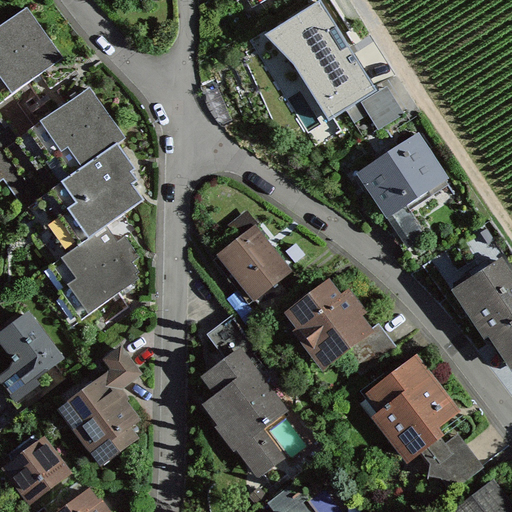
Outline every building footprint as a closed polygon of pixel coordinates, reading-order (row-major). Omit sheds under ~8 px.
[(321,0),(320,0),(266,34),(292,63),(330,123),(348,112),(362,103),(379,92),(321,0)] [(0,104),(64,59),(28,8),(0,28),(0,104)] [(387,87),(380,91),(379,92),(362,103),(369,114),(379,130),(404,113),(387,87)] [(125,138),(90,89),(18,139),(37,166),(48,158),(64,182),(117,144),(125,138)] [(362,103),(348,112),(355,123),(369,114),(362,103)] [(441,172),(417,136),(360,174),(389,216),(411,202),(407,195),(441,172)] [(96,235),(144,200),(132,183),(138,180),(125,163),(129,160),(117,144),(64,182),(44,197),(62,221),(52,229),(70,254),(96,235)] [(411,202),(389,216),(398,230),(400,228),(412,246),(437,229),(416,198),(411,202)] [(291,272),(257,228),(221,255),(256,299),(279,281),(291,272)] [(84,319),(140,278),(137,274),(140,272),(133,263),(140,258),(125,237),(107,251),(96,235),(70,254),(58,263),(75,286),(65,294),(84,319)] [(511,277),(501,260),(459,289),(485,327),(489,324),(496,335),(498,333),(511,352),(511,277)] [(279,281),(256,299),(268,315),(292,297),(279,281)] [(340,300),(328,285),(291,313),(303,329),(298,332),(312,350),(320,344),(332,360),(351,345),(369,332),(357,316),(362,312),(348,294),(340,300)] [(42,332),(29,315),(0,337),(15,357),(14,358),(16,360),(11,370),(0,378),(0,384),(18,409),(43,390),(34,378),(61,357),(52,346),(54,345),(43,331),(42,332)] [(236,317),(210,336),(228,360),(238,352),(243,360),(259,348),(236,317)] [(379,324),(369,332),(351,345),(369,369),(397,348),(379,324)] [(121,348),(107,359),(115,370),(123,381),(125,384),(140,373),(121,348)] [(258,432),(284,413),(243,360),(238,352),(228,360),(207,376),(221,393),(208,403),(263,475),(281,462),(258,432)] [(424,380),(410,361),(372,390),(386,408),(379,413),(412,457),(429,445),(441,461),(453,451),(436,429),(448,419),(440,409),(448,403),(428,376),(424,380)] [(115,370),(68,405),(109,460),(137,440),(128,429),(138,422),(113,389),(123,381),(115,370)] [(8,454),(7,469),(43,442),(36,433),(8,454)] [(43,442),(7,469),(31,501),(68,473),(44,441),(43,442)] [(453,451),(441,461),(449,471),(441,477),(452,491),(484,467),(465,442),(453,451)] [(47,511),(62,511),(88,492),(94,488),(85,476),(44,507),(47,511)] [(269,502),(275,511),(311,511),(291,485),(269,502)] [(511,511),(493,486),(478,497),(478,496),(475,498),(476,500),(460,511),(511,511)] [(62,511),(106,511),(99,502),(97,504),(88,492),(62,511)]
